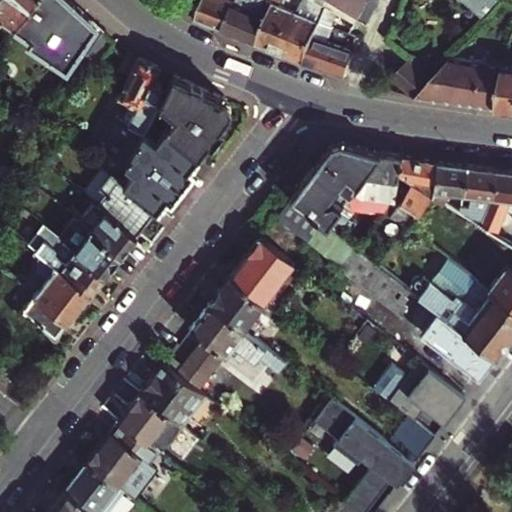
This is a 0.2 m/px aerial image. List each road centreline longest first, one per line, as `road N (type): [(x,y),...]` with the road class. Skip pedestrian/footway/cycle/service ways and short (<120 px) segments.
road 1 (residential): [(37,433),(298,93)]
road 2 (secondary): [(298,93),(371,114),(511,134)]
road 3 (secondary): [(123,0),(200,53),(298,93)]
road 4 (residential): [(411,511),(511,382)]
